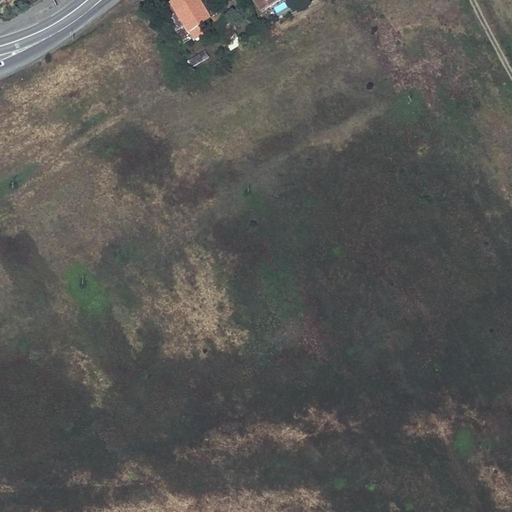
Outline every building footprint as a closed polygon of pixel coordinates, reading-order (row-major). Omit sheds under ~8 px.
[(196,0),(175,0),(162,8),(185,44),(203,35),(198,25),(209,20),(196,0)] [(265,0),(254,0),(262,12),(270,7),(265,0)] [(212,17),(218,31),(228,25),(221,12),(212,17)] [(222,37),(232,32),(228,25),(218,31),(222,37)] [(222,37),(229,50),(240,44),(232,32),(222,37)] [(190,69),(210,58),(205,51),(187,61),(190,69)]
